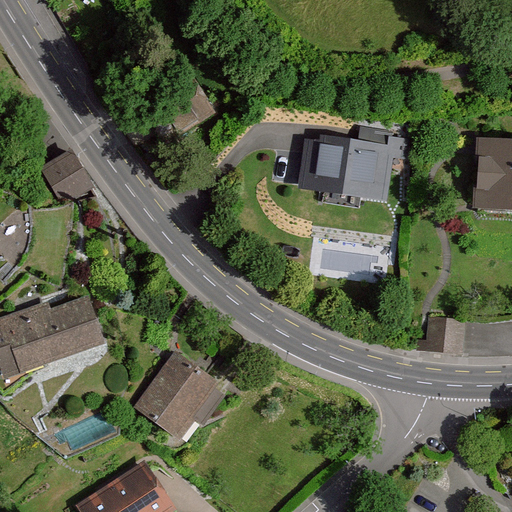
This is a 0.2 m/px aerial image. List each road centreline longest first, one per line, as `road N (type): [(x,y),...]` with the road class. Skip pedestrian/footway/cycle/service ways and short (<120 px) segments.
road 1 (tertiary): [(432,384),(347,365),(277,336),(209,291),(75,129),(0,9)]
road 2 (residential): [(432,384),(393,449),(320,511)]
